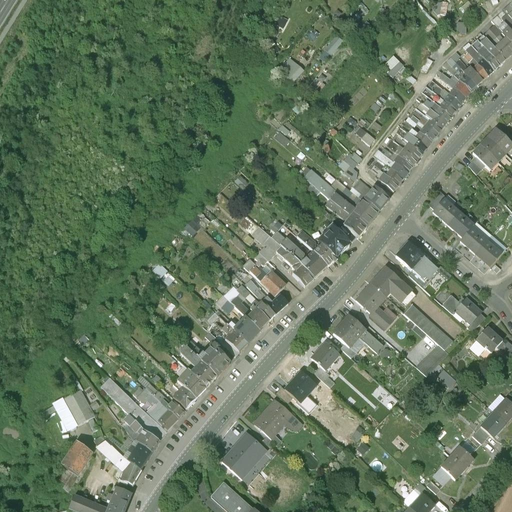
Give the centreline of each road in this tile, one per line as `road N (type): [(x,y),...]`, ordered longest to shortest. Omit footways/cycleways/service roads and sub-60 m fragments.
road 1 (secondary): [(148,511),(182,455),(399,214)]
road 2 (track): [(508,0),(431,73),(359,171)]
road 3 (secondary): [(511,89),(399,214)]
road 4 (residential): [(399,214),(491,298)]
